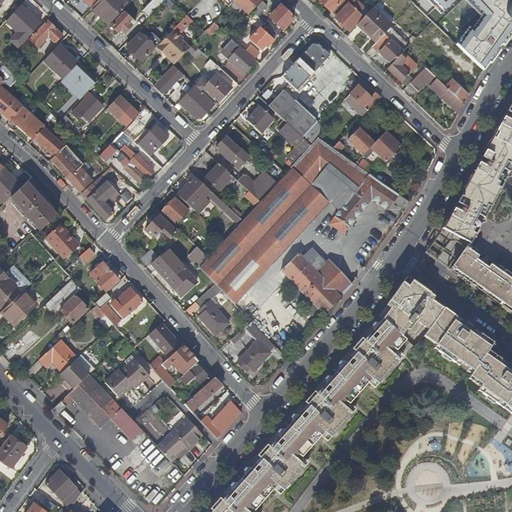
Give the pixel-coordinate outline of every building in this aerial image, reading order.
[(70,0),(68,4),(81,12),(86,4),(78,0),(70,0)] [(99,0),(92,7),(110,24),(129,4),(124,0),(99,0)] [(154,0),(143,12),(150,18),(165,2),(167,0),(154,0)] [(174,11),(178,7),(170,0),(167,0),(165,2),(174,11)] [(262,0),(261,0),(235,0),(234,1),(249,14),(251,12),(262,1),(262,0)] [(317,0),(332,13),(333,13),(344,0),(317,0)] [(337,16),(348,3),(344,0),(333,13),(337,16)] [(335,18),(350,32),(358,23),(363,18),(359,13),(364,8),(355,0),(354,0),(350,5),(348,3),(337,16),(335,18)] [(267,6),(262,1),(251,12),(257,17),(267,6)] [(27,39),(41,24),(21,6),(6,21),(19,33),(11,40),(19,47),(26,40),(27,39)] [(268,18),(263,23),(278,36),(283,31),(282,30),(293,18),(280,6),(269,18),(268,18)] [(392,26),(373,8),(363,18),(358,23),(369,33),(368,34),(376,42),(390,28),(392,26)] [(132,19),(125,12),(112,26),(118,32),(121,30),(125,35),(133,27),(130,25),(133,22),(131,20),(132,19)] [(169,53),(177,62),(188,50),(189,49),(176,36),(187,25),(200,37),(204,32),(187,16),(157,47),(166,56),(169,53)] [(29,40),(27,39),(26,40),(19,47),(24,52),(32,43),(37,48),(48,37),(55,44),(62,36),(47,21),(29,40)] [(213,32),(218,26),(214,22),(209,28),(213,32)] [(268,48),(278,36),(263,23),(253,34),(251,32),(248,35),(251,37),(249,38),(262,50),(266,46),(268,48)] [(410,46),(390,28),(376,42),(372,47),(391,65),(404,52),(410,46)] [(140,34),(128,48),(142,62),(155,48),(140,34)] [(243,41),(239,45),(254,59),(259,53),(251,46),(250,47),(243,41)] [(234,42),(222,54),(244,75),(256,62),(234,42)] [(196,58),(202,52),(193,44),(189,49),(188,50),(196,58)] [(78,64),(58,45),(44,61),(63,79),(77,65),(78,64)] [(318,45),(312,45),(281,78),(296,92),(329,56),(318,45)] [(418,66),(404,52),(391,65),(387,69),(402,83),(418,66)] [(447,63),(438,54),(425,68),(437,79),(463,105),(468,95),(465,93),(467,91),(457,82),(456,83),(441,69),(447,63)] [(216,75),(221,69),(211,60),(206,65),(216,75)] [(240,83),(245,76),(229,62),(224,69),(240,83)] [(96,83),(77,65),(63,79),(61,82),(80,100),(83,97),(87,92),(96,83)] [(163,96),(183,74),(174,65),(153,87),(163,96)] [(458,114),(463,105),(437,79),(425,68),(410,84),(418,92),(426,83),(458,114)] [(206,82),(200,90),(214,103),(216,105),(232,88),(220,76),(210,86),(206,82)] [(199,118),(214,103),(200,90),(195,85),(178,103),(195,118),(199,118)] [(363,107),(367,111),(380,97),(374,91),(369,97),(358,86),(350,94),(360,104),(363,107)] [(3,114),(10,121),(12,119),(22,107),(0,87),(0,109),(4,113),(3,114)] [(282,91),(268,106),(277,115),(287,123),(311,145),(318,138),(321,126),(282,91)] [(313,114),(320,108),(307,92),(300,98),(313,114)] [(102,107),(89,94),(85,99),(70,114),(78,121),(82,116),(88,122),(102,107)] [(126,127),(139,115),(130,107),(131,107),(120,96),(107,109),(126,127)] [(446,234),(441,230),(439,232),(428,248),(430,249),(430,254),(429,256),(437,261),(453,239),(463,246),(447,269),(450,271),(511,314),(511,289),(511,287),(511,274),(493,261),(486,272),(474,264),(482,253),(476,249),(468,245),(469,243),(470,243),(474,236),(475,237),(479,230),(478,229),(488,211),(489,212),(493,205),(492,204),(499,191),(500,191),(504,184),(503,184),(511,167),(511,99),(511,100),(502,118),(491,138),(442,228),(448,231),(446,234)] [(44,127),(22,107),(12,119),(34,139),(35,138),(43,129),(44,127)] [(261,133),(273,120),(274,119),(273,119),(260,107),(247,121),(261,133)] [(73,124),(65,116),(59,123),(67,131),(73,124)] [(294,153),(288,159),(294,164),(311,145),(287,123),(282,128),(279,131),(299,149),(295,153),(294,153)] [(167,138),(155,127),(136,146),(149,157),(167,138)] [(350,143),(363,156),(371,147),(374,143),(359,128),(345,143),(347,145),(350,143)] [(57,141),(43,129),(35,138),(54,156),(59,152),(66,146),(62,141),(57,147),(54,145),(57,141)] [(127,145),(131,141),(122,132),(103,152),(99,156),(104,161),(108,157),(111,159),(114,156),(124,169),(141,185),(153,172),(129,149),(123,156),(116,150),(124,142),(127,145)] [(401,146),(385,132),(377,140),(374,143),(371,147),(386,162),(401,146)] [(103,152),(83,134),(79,138),(96,153),(99,156),(103,152)] [(239,159),(245,153),(226,136),(215,148),(240,171),(245,164),(239,159)] [(357,187),(368,173),(358,166),(355,164),(338,152),(333,148),(318,138),(311,145),(294,164),(291,168),(292,168),(236,228),(235,228),(234,229),(225,239),(208,258),(199,267),(216,285),(222,291),(235,305),(246,293),(329,203),(311,186),(329,164),(357,187)] [(344,146),(339,141),(333,148),(338,152),(344,146)] [(63,156),(59,152),(54,156),(51,160),(54,164),(66,177),(68,179),(79,192),(92,181),(81,168),(77,172),(75,170),(76,168),(71,163),(70,164),(63,156)] [(362,160),(358,166),(368,173),(369,174),(372,176),(376,170),(362,160)] [(236,190),(241,185),(238,182),(219,164),(205,178),(220,191),(226,184),(228,186),(230,184),(236,190)] [(358,188),(357,187),(329,164),(311,186),(329,203),(330,202),(340,209),(341,210),(358,188)] [(106,176),(114,170),(111,167),(103,173),(106,176)] [(0,170),(0,199),(5,204),(11,198),(21,188),(2,169),(0,170)] [(246,173),(238,182),(241,185),(260,201),(277,183),(265,172),(256,182),(246,173)] [(211,197),(214,193),(191,173),(186,179),(190,183),(178,195),(199,214),(211,201),(206,197),(208,194),(211,197)] [(358,188),(369,174),(368,173),(357,187),(358,188)] [(369,174),(358,188),(341,210),(340,209),(335,215),(336,216),(329,223),(344,234),(372,199),(388,211),(394,203),(406,211),(410,203),(372,176),(369,174)] [(106,182),(100,176),(81,193),(105,221),(115,212),(112,207),(115,204),(109,197),(116,191),(107,181),(106,182)] [(11,198),(41,231),(58,216),(28,182),(21,188),(11,198)] [(175,198),(178,195),(172,189),(167,194),(173,200),(162,213),(175,226),(189,211),(175,198)] [(217,204),(221,200),(214,193),(211,197),(210,198),(217,204)] [(217,204),(239,224),(243,220),(221,200),(217,204)] [(177,229),(161,214),(145,231),(153,239),(160,231),(169,238),(177,229)] [(61,224),(46,237),(66,258),(80,245),(61,224)] [(194,241),(199,235),(190,228),(185,234),(194,241)] [(170,241),(172,244),(183,234),(179,231),(170,241)] [(95,243),(88,250),(93,255),(100,249),(95,243)] [(166,280),(173,273),(170,269),(174,266),(170,262),(174,258),(176,260),(180,256),(172,247),(152,265),(166,280)] [(189,257),(199,267),(208,258),(197,248),(189,257)] [(93,255),(88,250),(78,258),(84,264),(93,255)] [(282,270),(326,317),(342,298),(341,297),(348,288),(351,285),(329,262),(325,265),(311,250),(303,257),(299,253),(282,270)] [(142,260),(148,267),(158,257),(152,251),(142,260)] [(484,258),(483,258),(480,263),(485,267),(488,263),(489,262),(489,260),(489,259),(488,258),(487,258),(486,257),(485,257),(484,258)] [(104,263),(91,274),(105,291),(118,280),(104,263)] [(0,301),(16,286),(0,269),(0,301)] [(431,302),(432,301),(435,297),(419,286),(406,277),(386,305),(391,308),(392,309),(401,297),(399,296),(405,287),(406,288),(408,286),(410,288),(412,286),(420,292),(419,294),(431,302)] [(45,305),(50,310),(77,284),(72,278),(45,305)] [(76,295),(82,289),(77,284),(50,310),(54,315),(60,310),(73,323),(89,309),(76,295)] [(210,302),(222,291),(216,285),(196,303),(205,312),(200,317),(216,335),(229,323),(210,302)] [(22,293),(16,286),(0,301),(0,308),(3,311),(22,293)] [(120,306),(116,310),(124,319),(143,302),(129,286),(114,298),(120,306)] [(417,321),(431,302),(419,294),(420,292),(412,286),(410,288),(408,286),(406,288),(405,287),(399,296),(401,297),(392,309),(391,308),(384,318),(378,326),(374,323),(372,325),(373,331),(364,341),(362,339),(352,350),(354,352),(345,362),(340,361),(337,364),(341,367),(330,379),(327,376),(325,378),(326,384),(317,394),(315,392),(305,403),(307,405),(298,415),(292,414),(290,417),(294,420),(283,432),(280,429),(278,431),(279,436),(270,447),(268,445),(258,456),(260,458),(250,469),(246,468),(243,470),(247,473),(236,485),(233,482),(231,484),(232,490),(223,500),(220,498),(210,509),(213,511),(211,511),(258,511),(256,510),(274,489),(277,491),(286,481),(289,483),(300,472),(296,469),(306,459),(303,457),(322,435),(324,438),(334,427),(337,430),(347,419),(343,416),(353,406),(350,404),(369,382),(372,384),(381,374),(385,377),(395,366),(391,363),(400,352),(398,350),(407,340),(402,335),(408,329),(409,329),(410,329),(411,329),(412,328),(414,327),(417,321)] [(36,305),(23,291),(22,293),(3,311),(2,312),(14,325),(36,305)] [(111,299),(106,293),(95,304),(96,305),(105,315),(113,324),(115,326),(122,320),(107,303),(111,299)] [(444,308),(432,301),(431,302),(417,321),(429,329),(439,315),(444,308)] [(99,320),(105,315),(96,305),(91,311),(99,320)] [(458,361),(462,363),(474,372),(489,351),(494,343),(474,329),(475,328),(466,322),(465,323),(444,308),(439,315),(425,337),(437,345),(441,349),(439,352),(456,364),(458,361)] [(99,320),(108,329),(113,324),(105,315),(99,320)] [(270,353),(275,347),(252,322),(245,328),(257,341),(237,362),(251,375),(271,353),(270,353)] [(179,343),(162,323),(150,333),(167,353),(179,343)] [(248,334),(243,330),(231,341),(235,345),(248,334)] [(283,345),(290,341),(284,332),(278,335),(283,345)] [(53,362),(63,372),(76,359),(78,358),(61,340),(40,359),(47,367),(53,362)] [(199,361),(184,345),(165,361),(163,363),(167,368),(173,363),(183,375),(197,363),(199,361)] [(485,391),(483,394),(511,414),(511,413),(511,365),(510,364),(509,365),(489,351),(474,372),(471,376),(475,379),(473,382),(481,388),(485,391)] [(391,363),(395,366),(404,356),(400,352),(391,363)] [(119,368),(105,380),(120,397),(134,384),(136,386),(150,374),(131,353),(124,359),(128,363),(120,370),(119,368)] [(159,355),(150,364),(155,370),(161,365),(163,363),(165,361),(159,355)] [(90,374),(76,359),(63,372),(60,374),(66,380),(69,383),(65,386),(65,387),(70,392),(90,374)] [(210,378),(197,363),(183,375),(180,377),(184,381),(182,383),(185,386),(195,377),(202,385),(210,378)] [(176,382),(161,365),(155,370),(170,387),(176,382)] [(131,439),(142,430),(118,403),(90,374),(70,392),(61,401),(66,406),(74,399),(101,428),(112,418),(131,439)] [(375,387),(385,377),(381,374),(372,384),(375,387)] [(193,412),(223,385),(216,376),(185,403),(193,412)] [(123,397),(127,405),(136,400),(132,392),(123,397)] [(155,404),(137,421),(155,440),(168,427),(158,416),(162,412),(155,404)] [(343,416),(347,419),(356,409),(353,406),(343,416)] [(231,413),(235,418),(241,412),(237,408),(231,413)] [(235,418),(231,413),(229,411),(225,416),(223,414),(218,419),(220,422),(226,428),(235,418)] [(222,433),(216,426),(207,416),(201,422),(217,438),(222,433)] [(188,418),(157,446),(172,462),(177,456),(182,453),(184,455),(195,445),(193,443),(202,434),(188,418)] [(226,428),(220,422),(216,426),(222,433),(226,428)] [(328,441),(337,430),(334,427),(324,438),(328,441)] [(27,447),(10,435),(0,448),(0,458),(12,468),(27,447)] [(503,477),(511,472),(511,453),(496,460),(503,477)] [(296,469),(300,472),(309,462),(306,459),(296,469)] [(64,501),(71,509),(82,494),(60,470),(46,484),(63,501),(64,501)] [(280,494),(289,483),(286,481),(277,491),(280,494)] [(46,506),(51,500),(37,490),(32,496),(46,506)] [(27,511),(48,511),(37,502),(27,511)]
